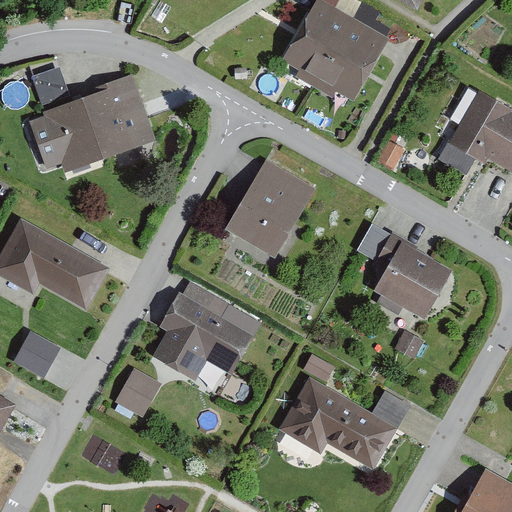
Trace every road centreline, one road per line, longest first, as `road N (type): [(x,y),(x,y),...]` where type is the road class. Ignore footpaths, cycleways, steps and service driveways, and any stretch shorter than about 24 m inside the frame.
road 1 (residential): [(17,511),(240,113)]
road 2 (residential): [(511,264),(240,113)]
road 3 (residential): [(240,113),(153,57),(96,41),(41,43),(0,57)]
road 4 (residential): [(407,511),(511,332)]
